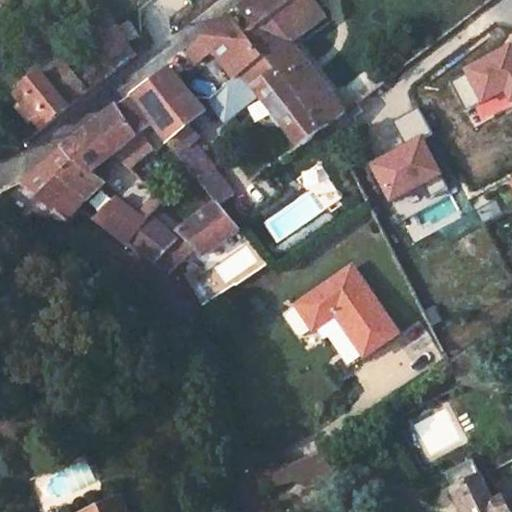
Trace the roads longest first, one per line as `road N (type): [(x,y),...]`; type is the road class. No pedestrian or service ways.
road 1 (residential): [(234,511),(238,422),(186,318),(121,261),(0,223)]
road 2 (residential): [(242,0),(0,166)]
